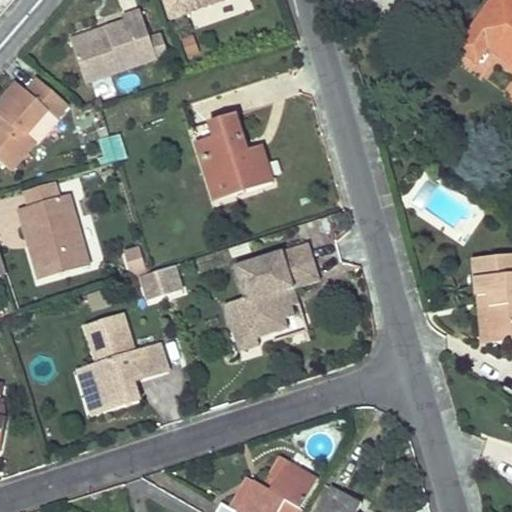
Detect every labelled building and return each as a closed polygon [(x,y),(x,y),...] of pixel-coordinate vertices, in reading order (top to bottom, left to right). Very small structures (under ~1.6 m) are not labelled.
[(133,0),(116,0),(119,12),(135,8),(133,0)] [(163,0),(170,18),(223,0),(163,0)] [(511,0),(494,0),(458,51),(478,65),(489,50),(511,66),(511,0)] [(151,40),(141,10),(125,15),(127,21),(108,27),(111,38),(103,40),(102,36),(72,46),(84,82),(170,53),(164,36),(151,40)] [(111,38),(108,27),(71,40),(72,46),(102,36),(103,40),(111,38)] [(29,91),(20,83),(0,106),(0,107),(1,109),(7,115),(0,121),(0,157),(13,170),(40,141),(42,144),(62,123),(60,121),(71,107),(40,78),(29,91)] [(244,151),(231,114),(207,123),(212,138),(194,143),(207,184),(227,178),(234,196),(272,185),(259,146),(244,151)] [(115,161),(110,142),(102,144),(105,156),(97,159),(99,165),(115,161)] [(227,178),(207,184),(213,203),(234,196),(227,178)] [(63,180),(35,189),(39,202),(67,194),(63,180)] [(39,202),(26,206),(49,278),(103,260),(80,190),(67,194),(39,202)] [(230,304),(239,331),(244,329),(255,336),(256,341),(288,331),(285,321),(294,318),(291,309),(286,294),(295,291),(320,283),(308,246),(235,270),(245,299),(230,304)] [(143,249),(124,251),(127,276),(146,274),(143,249)] [(511,257),(477,261),(480,297),(490,296),(495,348),(511,346),(511,257)] [(181,293),(174,270),(158,275),(166,298),(181,293)] [(141,280),(148,303),(166,298),(158,275),(141,280)] [(291,309),(300,306),(295,291),(286,294),(291,309)] [(495,348),(490,296),(480,297),(485,348),(495,348)] [(225,306),(234,333),(239,331),(230,304),(225,306)] [(116,318),(135,378),(141,378),(143,382),(169,374),(159,344),(136,352),(124,316),(116,318)] [(139,404),(133,386),(135,378),(116,318),(87,328),(99,365),(91,368),(86,377),(81,387),(95,394),(102,416),(139,404)] [(241,354),(259,347),(256,341),(255,336),(244,329),(239,331),(234,333),(241,354)] [(81,387),(86,377),(91,368),(77,372),(81,387)] [(102,416),(95,394),(81,387),(92,419),(102,416)] [(288,460),(282,457),(264,486),(270,490),(288,460)] [(319,479),(288,460),(270,490),(264,486),(256,482),(236,511),(231,509),(222,503),(216,511),(278,511),(287,500),(301,509),(319,479)] [(236,511),(256,482),(249,478),(231,509),(236,511)] [(357,511),(361,505),(331,485),(314,511),(357,511)]
